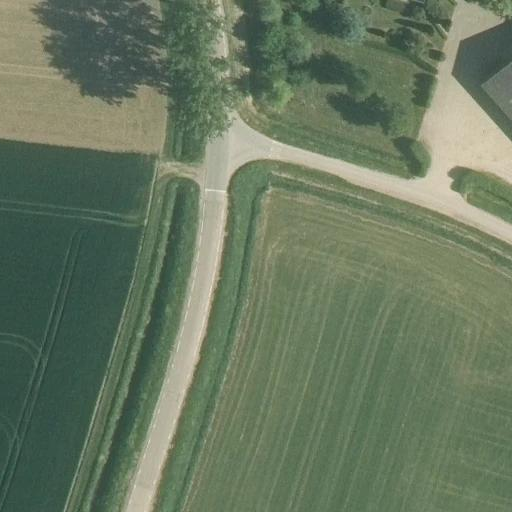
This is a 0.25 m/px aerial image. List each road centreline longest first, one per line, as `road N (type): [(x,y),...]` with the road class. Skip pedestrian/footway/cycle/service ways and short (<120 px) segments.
road 1 (track): [(220,174),(157,169),(141,254),(63,511)]
road 2 (unclassified): [(136,511),(200,314),(222,137)]
road 3 (tertiary): [(511,234),(405,190),(222,137)]
road 4 (tertiary): [(222,137),(224,65),(207,0)]
